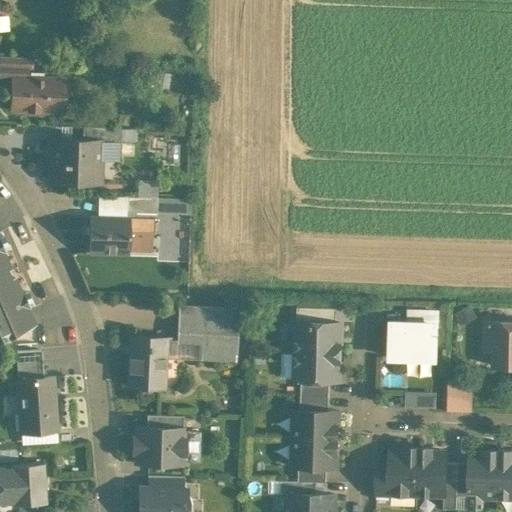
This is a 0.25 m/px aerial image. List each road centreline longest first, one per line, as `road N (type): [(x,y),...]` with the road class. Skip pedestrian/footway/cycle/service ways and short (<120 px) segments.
road 1 (residential): [(111,511),(93,350),(64,264),(0,158)]
road 2 (residential): [(511,423),(361,419)]
